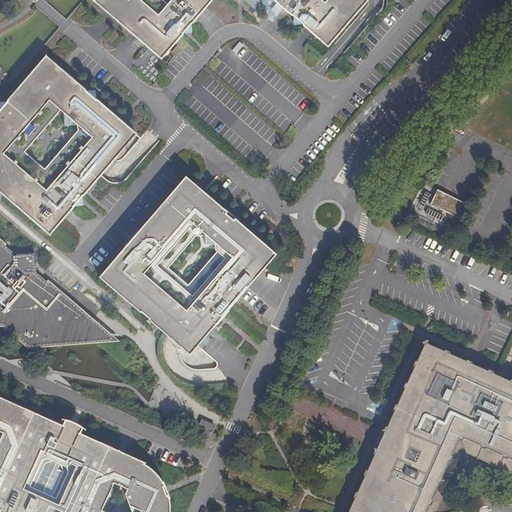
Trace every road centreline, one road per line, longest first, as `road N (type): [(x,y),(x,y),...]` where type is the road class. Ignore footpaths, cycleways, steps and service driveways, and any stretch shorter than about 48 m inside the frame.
road 1 (unclassified): [(35,0),(260,195)]
road 2 (unclassified): [(317,239),(197,511)]
road 3 (unclassified): [(425,0),(260,195)]
road 4 (residential): [(486,0),(359,141),(335,191)]
road 5 (unclassified): [(511,296),(353,223)]
